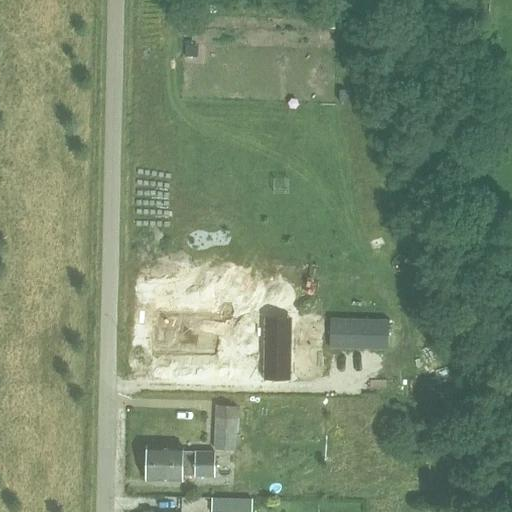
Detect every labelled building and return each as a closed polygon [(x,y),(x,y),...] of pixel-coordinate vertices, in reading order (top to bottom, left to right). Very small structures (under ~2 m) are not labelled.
[(152,315),(151,349),(196,350),(210,351),(217,351),(218,317),(152,315)] [(332,317),(331,346),(388,348),(389,319),(332,317)] [(265,331),(264,379),(288,380),(289,332),(265,331)] [(217,405),(215,449),(236,450),(238,405),(217,405)] [(427,457),(428,428),(438,426),(435,414),(425,416),(427,426),(407,428),(407,407),(394,408),(394,428),(395,428),(396,436),(405,435),(405,459),(427,457)] [(148,450),(147,465),(214,466),(215,452),(195,452),(183,452),(183,450),(148,450)] [(147,465),(147,481),(183,481),(183,475),(214,476),(214,466),(147,465)] [(254,511),(255,501),(212,500),(211,511),(254,511)]
